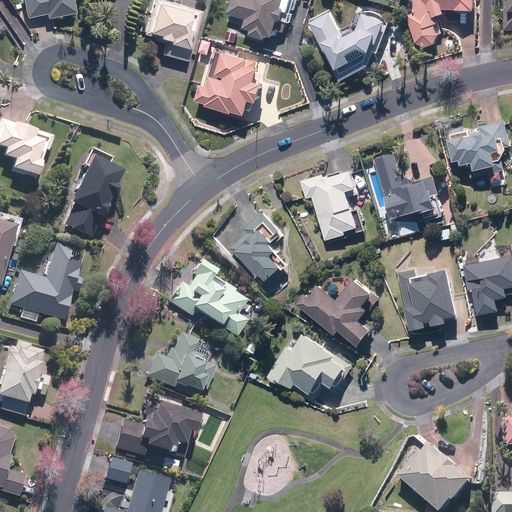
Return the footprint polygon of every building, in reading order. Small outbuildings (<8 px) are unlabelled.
[(78,12),(75,0),(24,0),(27,17),(48,13),(49,17),(78,12)] [(189,61),(203,9),(180,3),(180,0),(149,0),(141,32),(156,36),(155,40),(167,44),(164,54),(189,61)] [(234,0),(231,14),(249,19),(247,27),(254,29),(253,34),(271,38),(272,34),(279,36),(283,19),(287,20),(290,4),(287,3),(287,0),(234,0)] [(417,0),(417,12),(409,16),(421,41),(422,41),(422,42),(423,42),(424,42),(425,42),(426,43),(427,43),(428,43),(429,43),(430,43),(431,43),(432,43),(433,42),(434,42),(435,42),(436,41),(437,41),(438,40),(439,39),(440,39),(440,38),(441,37),(442,37),(442,36),(443,35),(443,34),(444,33),(444,32),(444,31),(445,31),(445,30),(439,16),(452,10),(451,7),(481,8),(481,0),(417,0)] [(329,15),(309,27),(344,85),(372,68),(386,31),(358,20),(352,36),(345,40),(329,15)] [(204,83),(200,99),(252,111),(255,97),(263,99),(268,81),(259,79),(263,66),(253,63),(254,58),(227,51),(221,74),(229,75),(228,78),(215,75),(212,85),(204,83)] [(52,135),(2,118),(0,124),(0,143),(9,147),(6,154),(18,158),(14,169),(38,177),(52,135)] [(472,163),(474,175),(506,167),(501,146),(511,143),(511,138),(507,118),(482,124),(483,128),(473,131),(472,128),(467,129),(466,124),(448,129),(458,166),(472,163)] [(391,195),(397,214),(429,204),(431,213),(447,208),(436,173),(407,182),(397,151),(378,156),(390,195),(391,195)] [(125,170),(95,155),(73,201),(76,202),(66,223),(92,235),(102,214),(103,215),(125,170)] [(328,172),(305,179),(310,195),(316,194),(329,237),(350,231),(348,227),(362,223),(351,186),(360,184),(355,167),(329,175),(328,172)] [(252,229),(233,246),(243,256),(247,252),(263,270),(266,268),(272,275),(287,262),(276,250),(281,245),(278,242),(287,234),(267,211),(250,227),(252,229)] [(0,284),(2,285),(18,224),(0,219),(0,284)] [(22,272),(12,303),(65,318),(85,251),(58,243),(47,279),(22,272)] [(511,251),(468,261),(474,286),(477,285),(483,311),(504,306),(501,293),(511,290),(511,251)] [(183,281),(170,300),(191,314),(196,307),(237,334),(248,318),(238,312),(248,298),(214,275),(219,268),(203,257),(193,272),(197,274),(189,285),(183,281)] [(411,304),(416,325),(462,314),(452,272),(440,275),(439,270),(420,274),(419,267),(401,270),(409,304),(411,304)] [(308,289),(300,301),(341,330),(344,326),(364,340),(376,324),(365,316),(381,293),(377,290),(379,287),(360,274),(344,296),(322,281),(313,293),(308,289)] [(156,351),(147,374),(175,385),(174,388),(198,397),(202,386),(207,388),(216,364),(203,359),(205,353),(194,349),(199,338),(181,331),(171,357),(156,351)] [(340,350),(306,331),(296,349),(289,345),(273,371),(295,385),(298,379),(315,389),(326,375),(338,382),(349,361),(337,355),(340,350)] [(17,347),(12,346),(0,390),(0,392),(6,394),(2,408),(26,414),(32,393),(35,394),(36,391),(45,394),(50,377),(41,374),(44,362),(41,361),(44,351),(31,347),(31,344),(19,341),(17,347)] [(124,418),(116,446),(147,455),(150,446),(184,455),(192,427),(195,428),(200,410),(151,396),(143,424),(124,418)] [(0,488),(19,494),(25,474),(9,468),(13,454),(10,453),(15,437),(11,429),(0,425),(0,488)] [(425,446),(403,473),(445,508),(456,494),(459,496),(476,474),(435,440),(428,448),(425,446)] [(110,455),(104,476),(127,481),(132,461),(110,455)] [(105,505),(103,511),(159,511),(170,477),(139,468),(127,511),(105,505)] [(511,511),(511,489),(498,490),(498,511),(511,511)]
